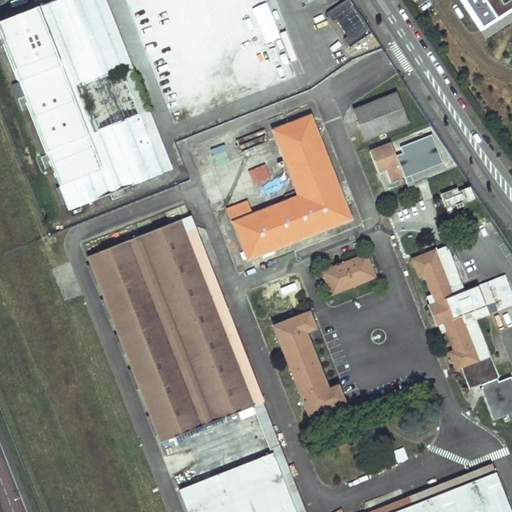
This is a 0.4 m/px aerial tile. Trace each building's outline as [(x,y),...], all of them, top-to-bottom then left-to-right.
[(126,81),(93,0),(55,0),(0,21),(0,34),(69,210),(150,178),(162,174),(126,81)] [(349,47),(371,33),(350,0),(346,0),(326,13),(332,22),(336,19),(347,37),(344,39),(349,47)] [(511,0),(457,0),(478,32),(511,9),(511,0)] [(408,123),(396,93),(354,110),(366,139),(408,123)] [(352,219),(311,114),(272,130),(298,196),(233,221),(244,251),(241,253),(243,260),(247,258),(248,260),(352,219)] [(404,176),(391,144),(370,152),(378,173),(386,170),(390,182),(404,176)] [(457,189),(441,195),(449,213),(464,207),(462,203),(474,199),(469,188),(458,192),(457,189)] [(254,406),(181,220),(168,225),(87,256),(161,443),(254,406)] [(476,320),(511,305),(511,293),(505,276),(499,278),(490,282),(465,292),(447,246),(413,259),(419,277),(425,274),(433,295),(427,297),(430,305),(428,305),(436,326),(438,325),(441,333),(447,330),(455,351),(449,353),(456,370),(461,368),(469,388),(498,378),(476,320)] [(331,294),(375,277),(366,254),(358,257),(343,263),(322,271),(331,294)] [(343,263),(358,257),(356,254),(342,260),(343,263)] [(316,328),(309,312),(273,326),(306,410),(309,417),(344,403),(338,386),(328,390),(306,332),(316,328)] [(403,448),(394,451),(398,462),(406,459),(403,448)] [(396,511),(295,511),(273,453),(180,489),(188,511),(510,511),(495,473),(396,511)]
